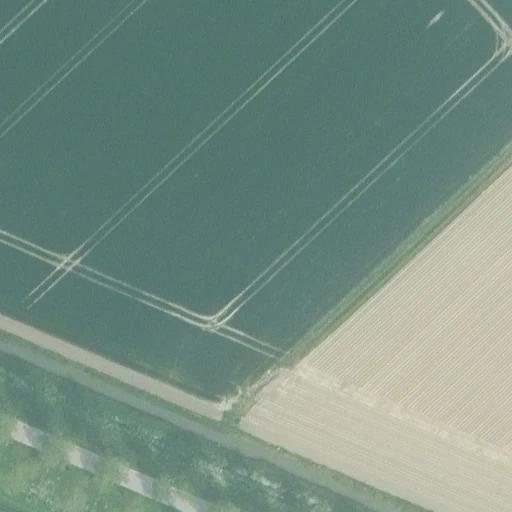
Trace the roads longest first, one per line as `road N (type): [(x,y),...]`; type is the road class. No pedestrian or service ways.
road 1 (track): [(511,154),(274,382)]
road 2 (unclassified): [(216,511),(0,422)]
